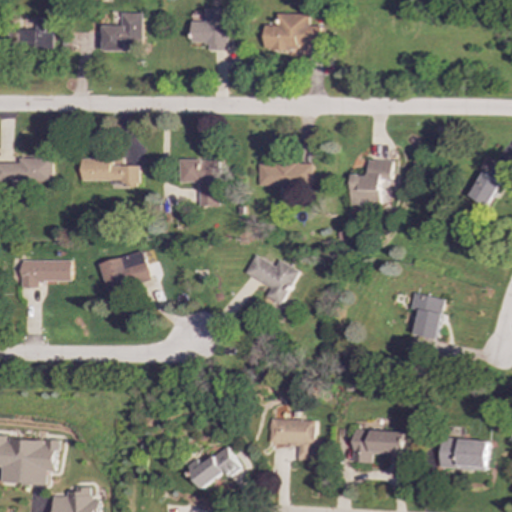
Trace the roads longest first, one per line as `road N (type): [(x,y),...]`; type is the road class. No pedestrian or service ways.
road 1 (residential): [(511,111),(0,105)]
road 2 (residential): [(197,336),(156,356),(0,355)]
